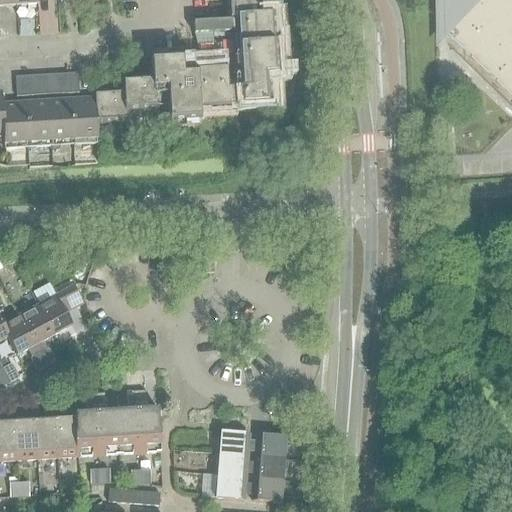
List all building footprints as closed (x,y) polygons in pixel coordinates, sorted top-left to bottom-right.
[(224,0),(225,20),(241,19),(258,17),(258,16),(257,0),(224,0)] [(446,36),(509,96),(511,92),(511,0),(445,0),(446,36)] [(276,75),(272,15),(258,16),(258,17),(241,19),(245,77),(247,77),(248,90),(239,90),(241,106),(270,105),(269,88),(265,89),(265,76),(276,75)] [(226,107),(225,91),(224,67),(193,69),(193,73),(181,74),(180,58),(149,60),(150,79),(151,79),(154,109),(166,108),(167,124),(198,123),(198,113),(227,111),(226,107)] [(60,96),(77,94),(76,75),(59,76),(60,96)] [(15,98),(32,97),(30,77),(13,78),(15,98)] [(151,79),(150,79),(121,81),(122,91),(123,91),(125,113),(154,111),(154,109),(151,79)] [(241,106),(239,90),(234,90),(225,91),(226,107),(234,107),(241,106)] [(92,93),(93,99),(94,125),(125,124),(125,113),(123,91),(122,91),(92,93)] [(95,140),(94,125),(93,99),(1,105),(0,96),(0,134),(1,134),(2,146),(95,140)] [(212,274),(212,257),(200,258),(200,275),(212,274)] [(72,288),(36,307),(52,337),(71,327),(64,315),(81,305),(72,288)] [(36,307),(18,316),(44,367),(54,361),(47,349),(45,349),(42,343),(52,337),(36,307)] [(44,367),(18,316),(1,326),(0,325),(0,326),(7,339),(6,339),(15,357),(27,351),(30,356),(29,360),(36,372),(44,367)] [(0,355),(0,370),(7,384),(14,380),(6,365),(7,365),(1,355),(0,355)] [(0,463),(159,454),(158,431),(156,410),(145,411),(143,392),(129,393),(130,412),(104,413),(103,395),(89,396),(90,414),(73,415),(73,419),(63,419),(62,401),(43,402),(45,421),(0,423),(0,463)] [(246,458),(247,436),(219,433),(217,456),(246,458)] [(256,437),(254,459),(283,461),(285,439),(256,437)] [(244,480),(246,458),(217,456),(215,477),(244,480)] [(281,483),(283,461),(254,459),(252,481),(281,483)] [(99,485),(98,471),(89,472),(89,486),(99,485)] [(99,485),(108,484),(107,471),(98,471),(99,485)] [(140,486),(139,472),(129,473),(130,487),(140,486)] [(148,472),(139,472),(140,486),(149,485),(148,472)] [(242,502),(244,480),(215,477),(214,500),(242,502)] [(279,505),(281,483),(252,481),(251,503),(279,505)] [(18,498),(28,498),(27,484),(17,485),(18,498)] [(9,499),(18,498),(17,485),(8,485),(9,499)] [(115,504),(116,492),(108,491),(106,504),(115,504)] [(123,505),(124,492),(116,492),(115,504),(123,505)] [(132,506),(133,493),(124,492),(123,505),(132,506)] [(140,506),(141,494),(133,493),(132,506),(140,506)] [(149,507),(150,494),(141,494),(140,506),(149,507)] [(157,508),(158,495),(150,494),(149,507),(157,508)]
